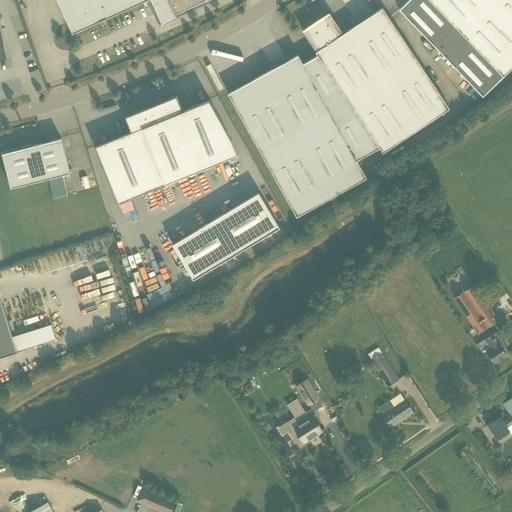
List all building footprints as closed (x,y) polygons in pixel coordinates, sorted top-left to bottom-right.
[(177,18),(175,15),(208,0),(58,0),(73,33),(145,0),(151,0),(163,25),(177,18)] [(503,76),(511,67),(511,0),(430,0),(468,40),(448,59),(483,96),(503,76)] [(383,153),(384,152),(450,108),(382,8),(343,34),(330,13),(303,31),(317,51),(316,52),(318,55),(379,148),(383,153)] [(228,93),(294,211),(297,217),(367,178),(357,160),(379,148),(318,55),(303,63),(298,55),(228,93)] [(96,146),(119,203),(237,154),(231,140),(209,100),(183,111),(177,96),(125,117),(132,132),(96,146)] [(11,149),(1,152),(6,169),(11,188),(53,177),(70,173),(61,138),(31,146),(31,144),(21,146),(11,149)] [(259,192),(173,244),(194,279),(280,227),(259,192)] [(131,199),(119,203),(122,212),(134,208),(131,199)] [(437,246),(431,237),(420,243),(426,252),(437,246)] [(472,285),(454,298),(478,334),(497,321),(472,285)] [(0,358),(18,353),(17,351),(12,336),(0,296),(0,358)] [(495,364),(507,355),(492,334),(484,339),(491,348),(486,351),(495,364)] [(399,380),(382,352),(371,359),(388,387),(399,380)] [(352,389),(355,377),(350,376),(346,388),(352,389)] [(318,398),(315,392),(306,379),(296,386),(305,399),(309,404),(318,398)] [(488,425),(498,440),(510,432),(510,433),(511,431),(511,397),(503,404),(511,416),(503,422),(500,417),(488,425)] [(292,450),(325,429),(324,429),(321,431),(319,427),(320,427),(319,426),(319,427),(315,421),(316,420),(315,420),(314,420),(314,419),(311,420),(297,399),(287,405),(288,406),(289,405),(297,418),(286,424),(287,425),(289,424),(292,429),(290,430),(292,433),(291,433),(291,434),(292,433),(299,445),(292,450)] [(392,427),(413,412),(404,399),(394,406),(390,400),(379,407),(383,414),(392,427)] [(78,455),(66,461),(69,465),(81,459),(78,455)] [(138,502),(162,511),(170,511),(175,501),(143,488),(138,502)] [(53,511),(48,502),(29,511),(53,511)]
